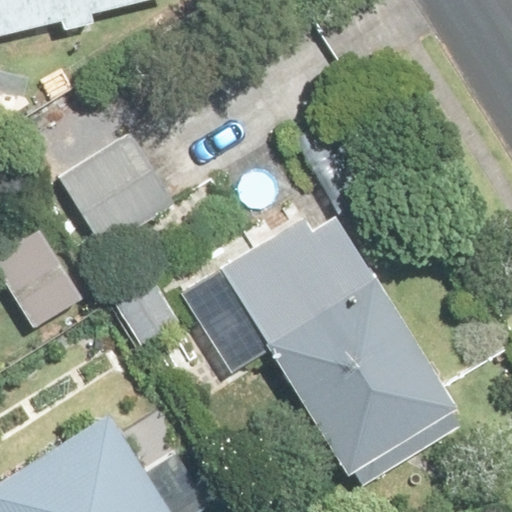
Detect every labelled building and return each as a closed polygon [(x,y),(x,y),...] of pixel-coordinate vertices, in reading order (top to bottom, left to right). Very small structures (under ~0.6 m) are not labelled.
[(0,0),(0,31),(57,18),(62,38),(91,31),(86,11),(133,0),(0,0)] [(321,182),(341,219),(379,198),(332,115),(255,158),(281,205),(321,182)] [(126,134),(55,178),(99,250),(170,207),(126,134)] [(462,421),(334,213),(307,229),(297,213),(176,288),(229,375),(264,353),(349,490),(462,421)] [(38,228),(0,251),(0,277),(33,332),(84,301),(38,228)] [(142,266),(103,288),(138,348),(177,326),(142,266)] [(164,511),(103,415),(0,480),(0,511),(164,511)]
